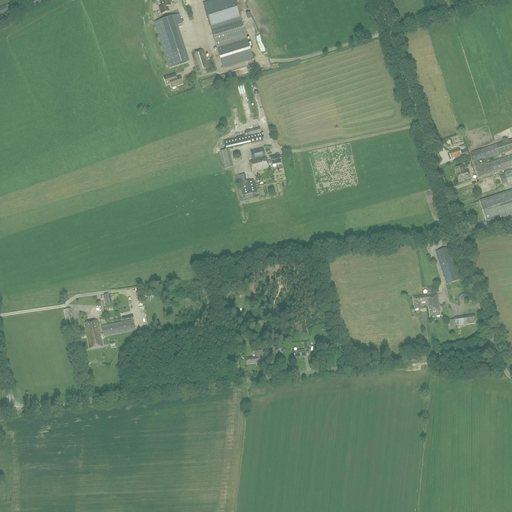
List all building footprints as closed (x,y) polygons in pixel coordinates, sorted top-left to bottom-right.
[(159,0),(161,6),(159,7),(161,14),(169,11),(167,6),(171,5),(168,0),(159,0)] [(212,31),(242,22),(234,0),(222,0),(204,6),(212,31)] [(0,11),(2,16),(10,12),(8,7),(8,8),(0,11)] [(185,17),(202,14),(201,7),(184,9),(185,17)] [(169,68),(189,62),(177,26),(182,24),(179,14),(154,23),(169,68)] [(253,59),(247,38),(242,22),(212,31),(223,68),(253,59)] [(192,54),(197,72),(209,69),(203,50),(192,54)] [(180,77),(176,79),(175,74),(164,78),(166,86),(170,84),(171,88),(183,84),(180,77)] [(244,89),(238,90),(239,94),(241,93),(243,98),(241,99),(242,103),(247,101),(244,89)] [(260,127),(246,131),(247,136),(224,141),(226,149),(263,141),(260,127)] [(471,153),(475,162),(511,149),(511,138),(471,153)] [(266,160),(263,148),(252,151),(254,161),(250,162),(252,171),(268,167),(268,165),(272,164),(272,165),(281,163),(280,156),(270,158),(271,159),(266,160)] [(233,167),(229,149),(221,151),(225,169),(233,167)] [(459,149),(450,152),(452,159),(462,155),(459,149)] [(469,156),(467,149),(461,151),(464,158),(469,156)] [(238,160),(241,157),(241,152),(236,151),(233,154),(234,158),(238,160)] [(511,155),(476,168),(479,177),(511,166),(511,155)] [(462,165),(455,167),(457,173),(459,181),(470,178),(467,169),(464,170),(462,165)] [(243,195),(256,192),(254,180),(247,181),(245,174),(238,176),(241,186),(243,195)] [(503,222),(511,218),(511,190),(480,201),(487,222),(501,217),(503,222)] [(448,247),(436,252),(447,284),(459,280),(448,247)] [(428,304),(426,304),(427,308),(429,308),(431,317),(441,315),(438,303),(437,296),(437,292),(427,293),(427,296),(428,304)] [(467,300),(466,293),(457,295),(459,302),(467,300)] [(428,304),(427,296),(413,298),(415,310),(421,309),(420,303),(426,302),(426,304),(428,304)] [(71,308),(63,310),(67,326),(74,325),(71,308)] [(456,326),(476,323),(475,315),(455,318),(456,326)] [(133,320),(102,327),(103,334),(104,337),(135,330),(133,320)] [(95,335),(100,334),(97,321),(84,323),(87,336),(94,335),(95,335)] [(94,335),(87,336),(89,349),(102,346),(100,335),(100,334),(95,335),(94,335)] [(262,351),(255,352),(256,357),(246,358),(247,365),(257,363),(263,362),(262,351)]
